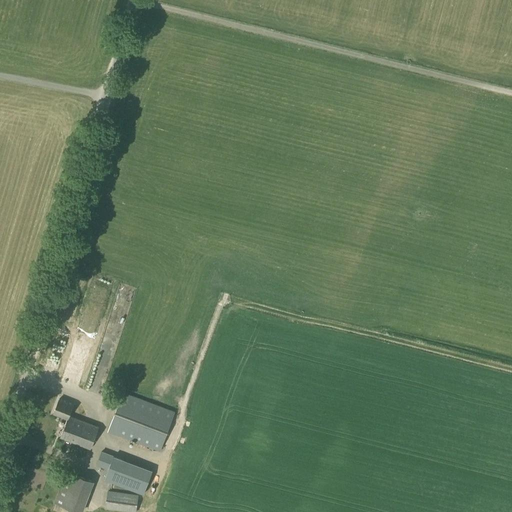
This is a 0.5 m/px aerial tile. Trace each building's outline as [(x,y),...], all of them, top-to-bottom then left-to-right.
[(117,304),(108,334),(120,338),(130,308),(117,304)] [(96,338),(83,333),(78,345),(90,350),(96,338)] [(160,451),(174,412),(122,393),(108,433),(160,451)] [(90,449),(98,428),(69,416),(73,405),(59,400),(54,414),(68,420),(61,438),(90,449)] [(143,495),(151,473),(101,453),(96,466),(107,470),(104,480),(143,495)] [(77,511),(82,511),(93,482),(66,472),(54,503),(77,511)] [(127,511),(135,511),(138,496),(107,491),(105,508),(127,511)]
